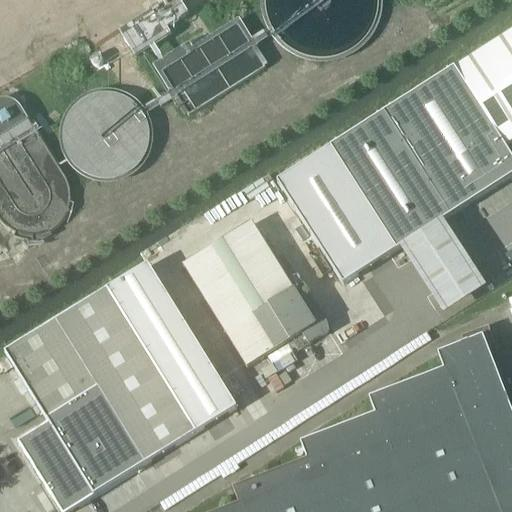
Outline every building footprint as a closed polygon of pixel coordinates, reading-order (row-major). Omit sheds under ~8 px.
[(187,19),(178,5),(159,17),(158,15),(141,25),(154,47),(169,38),(166,32),(187,19)] [(511,178),(511,162),(453,72),(330,151),(334,158),(309,174),(370,269),(396,254),(511,178)] [(251,227),(183,269),(247,371),(273,355),(253,321),(294,296),(251,227)] [(49,428),(18,447),(58,511),(77,511),(237,412),(147,269),(5,358),(49,428)] [(317,310),(307,300),(294,296),(253,321),(273,355),(302,337),(308,348),(329,335),(324,322),(317,310)] [(468,346),(438,358),(444,374),(370,403),(376,419),(301,448),(307,464),(232,493),(239,509),(230,511),(511,511),(511,411),(491,355),(500,352),(492,334),(484,331),(465,338),(468,346)]
